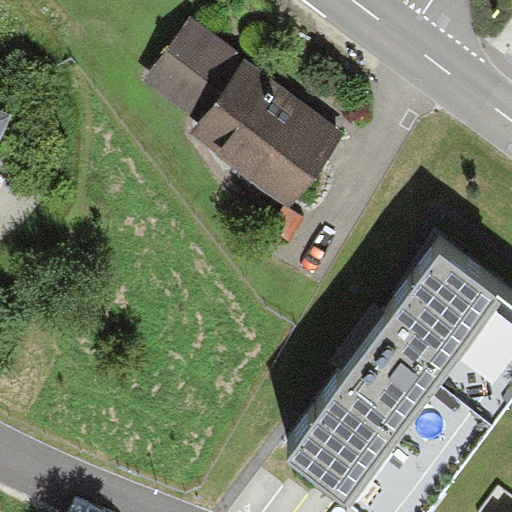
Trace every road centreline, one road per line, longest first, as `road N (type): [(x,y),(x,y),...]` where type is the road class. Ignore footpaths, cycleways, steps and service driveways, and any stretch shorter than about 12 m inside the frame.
road 1 (secondary): [(403,45),(511,125)]
road 2 (residential): [(0,463),(122,511)]
